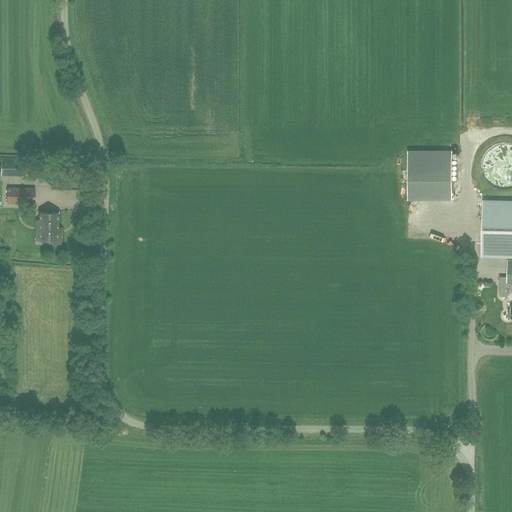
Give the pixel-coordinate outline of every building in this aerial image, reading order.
[(511,144),(508,144),(502,144),(496,145),(491,148),(486,152),(483,157),(481,163),(481,169),(482,175),(485,180),(489,185),(494,189),(499,190),(505,191),(511,190),(511,189),(511,144)] [(452,151),(408,151),(408,201),(452,201),(452,151)] [(3,157),(2,172),(27,173),(27,158),(3,157)] [(7,203),(25,204),(26,188),(8,188),(7,203)] [(511,202),(483,202),(481,258),(508,259),(508,261),(511,261),(511,202)] [(50,241),(50,244),(60,244),(61,233),(58,233),(58,214),(40,214),(40,222),(42,222),(42,231),(37,231),(36,241),(50,241)]
